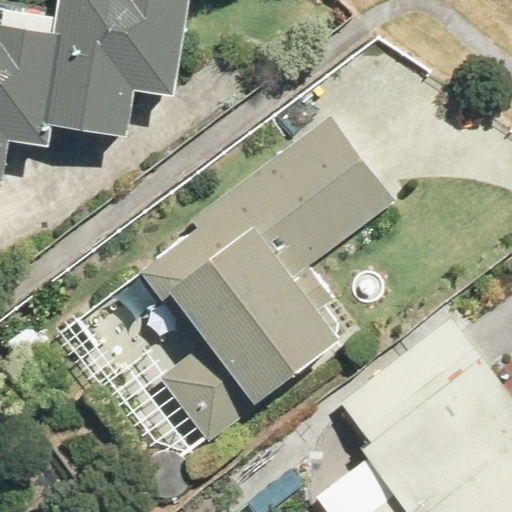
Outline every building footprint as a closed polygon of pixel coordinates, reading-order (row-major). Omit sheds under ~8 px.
[(70,22),(61,20),(64,0),(0,0),(0,171),(12,173),(19,128),(58,133),(61,112),(56,112),(70,22)] [(56,112),(61,112),(136,124),(143,77),(184,82),(196,0),(64,0),(61,20),(70,22),(56,112)] [(146,265),(205,343),(167,372),(215,435),(266,397),(261,391),(344,328),(325,302),(338,292),(314,259),(401,194),(337,108),(199,211),(206,220),(146,265)] [(402,486),(369,511),(511,511),(511,378),(458,309),(348,394),(376,432),(366,439),(402,486)] [(43,314),(21,332),(35,349),(57,331),(43,314)]
